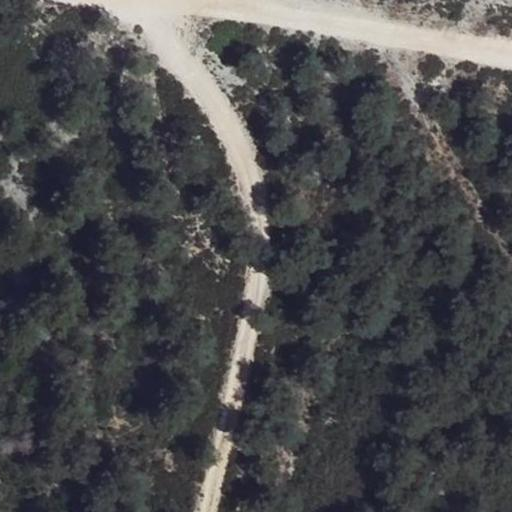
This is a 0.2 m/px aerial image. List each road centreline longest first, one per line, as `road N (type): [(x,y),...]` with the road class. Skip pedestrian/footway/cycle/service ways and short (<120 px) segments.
road 1 (track): [(213,511),(266,254),(254,155),(171,40),(156,0)]
road 2 (track): [(511,58),(260,0)]
